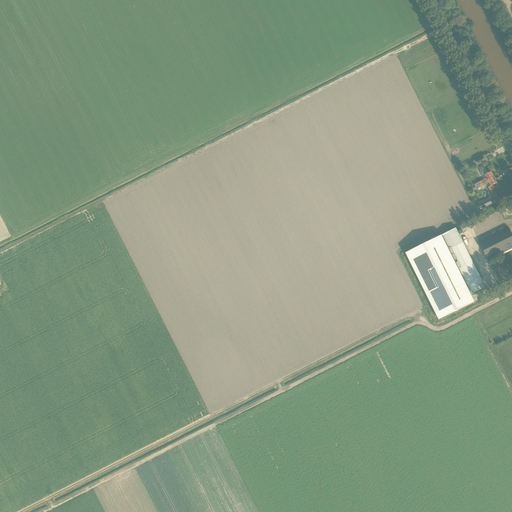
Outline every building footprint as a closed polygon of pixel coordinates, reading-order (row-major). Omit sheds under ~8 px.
[(474,167),(485,161),(485,162),(490,159),(487,154),(483,157),(476,160),(472,162),(474,167)] [(484,179),(474,185),(475,187),(479,185),(494,178),(491,172),(488,173),(484,165),(478,168),(484,179)] [(494,178),(479,185),(481,187),(487,184),(488,183),(490,186),(488,188),(490,191),(495,188),(493,185),(497,183),(494,178)] [(484,207),(493,203),(491,199),(482,204),(482,203),(478,205),(479,206),(480,206),(481,210),(484,209),(484,207)] [(511,234),(508,227),(479,241),(489,261),(511,249),(511,234)] [(474,302),(471,294),(485,287),(456,228),(442,235),(442,236),(405,253),(438,320),(474,302)] [(498,271),(503,269),(500,262),(495,265),(498,271)]
